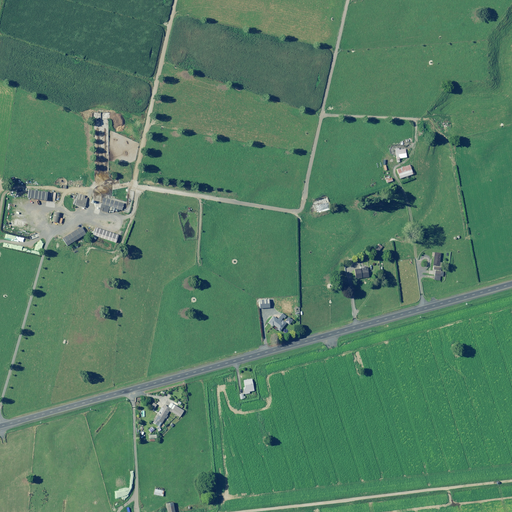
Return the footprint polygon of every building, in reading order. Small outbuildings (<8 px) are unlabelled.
[(399,159),(407,157),(406,153),(405,148),(399,149),(398,148),(395,148),(397,160),(397,162),(399,162),(399,160),(400,159),(399,159)] [(413,174),(410,165),(397,169),(400,179),(413,174)] [(48,192),(29,190),(28,198),(46,200),(48,192)] [(75,205),(82,207),(85,208),(87,199),(84,198),(85,196),(78,194),(75,205)] [(101,207),(100,210),(108,213),(109,210),(110,207),(115,209),(122,211),(124,203),(103,197),(102,203),(101,207)] [(61,213),(55,212),(52,222),(59,223),(61,213)] [(87,234),(82,226),(63,238),(67,246),(87,234)] [(119,235),(95,227),(93,235),(116,243),(119,235)] [(382,247),(379,244),(373,251),(377,254),(382,247)] [(439,266),(441,253),(432,252),(432,256),(434,256),(433,265),(434,266),(433,270),(436,270),(434,280),(440,280),(441,276),(443,276),(443,274),(440,273),(441,270),(438,270),(439,266)] [(365,267),(364,266),(360,267),(360,269),(354,270),(356,279),(369,277),(368,267),(365,267)] [(286,323),(281,320),(283,317),(284,318),(286,316),(282,313),(277,319),(273,316),(268,323),(273,326),(274,325),(278,328),(277,329),(280,331),(286,323)] [(254,391),(252,379),(244,380),(245,387),(244,388),(245,394),(250,393),(249,392),(254,391)] [(162,423),(169,411),(170,412),(170,411),(180,417),(184,411),(171,402),(168,407),(164,404),(162,408),(161,407),(157,414),(158,415),(153,423),(158,426),(160,422),(162,423)] [(174,511),(173,503),(166,504),(167,511),(174,511)]
